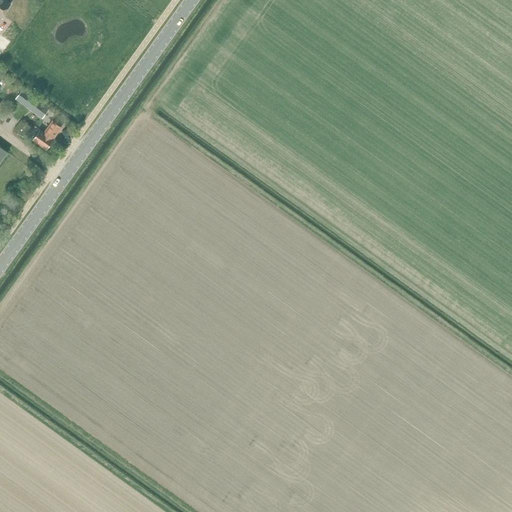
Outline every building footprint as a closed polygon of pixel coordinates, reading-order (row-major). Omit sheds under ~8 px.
[(0,0),(0,14),(2,16),(10,4),(4,0),(0,0)] [(49,109),(35,99),(31,95),(23,105),(42,119),(49,109)] [(22,121),(14,130),(25,139),(33,130),(22,121)] [(53,140),(53,139),(59,131),(57,130),(60,126),(53,121),(44,133),(41,131),(34,140),(46,149),(53,140)] [(0,163),(8,153),(0,146),(0,163)]
